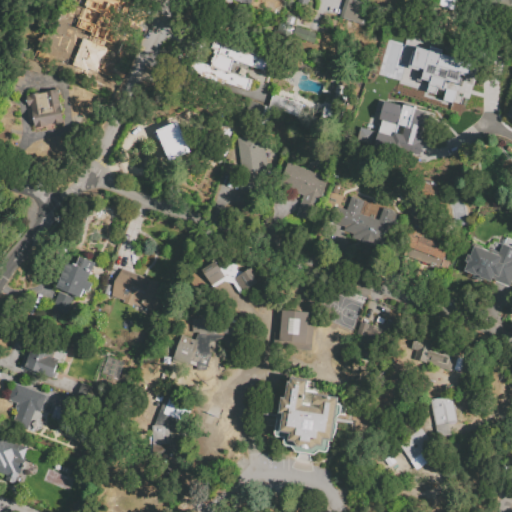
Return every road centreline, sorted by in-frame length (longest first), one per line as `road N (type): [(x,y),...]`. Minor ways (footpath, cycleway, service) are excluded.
road 1 (residential): [(511,346),(91,177)]
road 2 (residential): [(0,287),(56,206),(91,177),(163,0)]
